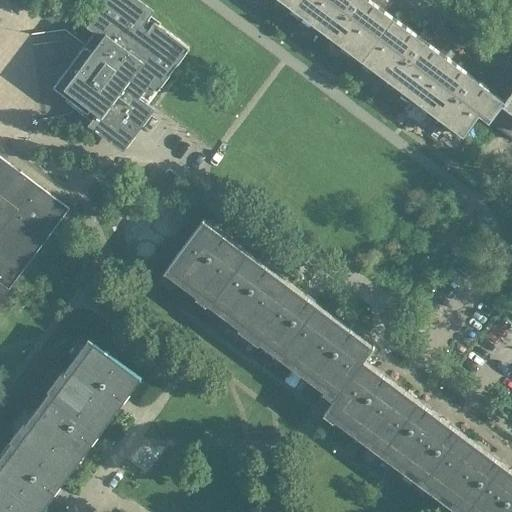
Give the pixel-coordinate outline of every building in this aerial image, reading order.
[(125,134),(186,53),(185,44),(126,0),(118,1),(54,87),(78,106),(82,101),(87,105),(83,110),(117,135),(125,134)] [(315,0),(282,0),(304,16),(315,0)] [(385,11),(393,0),(315,0),(304,16),(354,53),(385,11)] [(362,60),(394,17),(390,15),(385,11),(354,53),(359,57),(362,60)] [(414,98),(445,56),(459,38),(441,24),(430,39),(422,33),(419,37),(394,17),(362,60),(414,98)] [(511,53),(509,58),(511,59),(511,92),(506,101),(495,94),(480,114),(511,138),(511,53)] [(464,136),(480,114),(495,94),(478,81),(481,77),(472,70),(469,74),(445,56),(414,98),(464,136)] [(0,301),(67,212),(69,209),(0,156),(0,301)] [(211,299),(247,251),(204,220),(168,267),(211,299)] [(254,331),(289,283),(247,251),(211,299),(254,331)] [(296,363),(332,315),(289,283),(254,331),(296,363)] [(407,392),(364,360),(374,347),(370,343),(332,315),(296,363),(333,390),(339,395),(329,408),(371,440),(407,392)] [(110,420),(141,379),(142,378),(94,342),(62,385),(110,420)] [(73,470),(110,420),(62,385),(25,434),(73,470)] [(406,466),(442,418),(407,392),(371,440),(406,466)] [(441,492),(477,444),(442,418),(406,466),(441,492)] [(0,481),(40,511),(41,511),(73,470),(25,434),(0,467),(0,481)] [(467,511),(480,511),(511,470),(477,444),(441,492),(467,511)] [(511,511),(511,470),(480,511),(511,511)] [(0,511),(40,511),(0,481),(0,511)]
